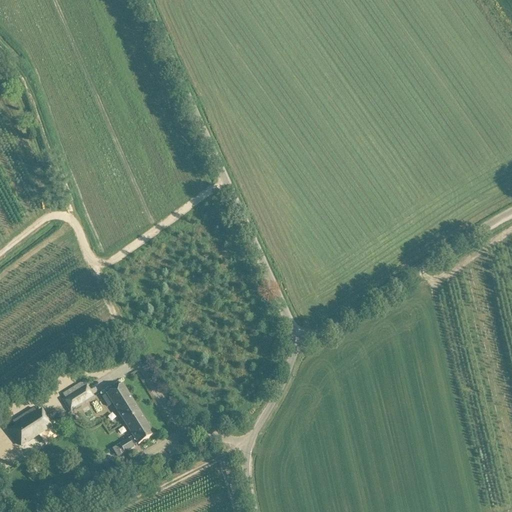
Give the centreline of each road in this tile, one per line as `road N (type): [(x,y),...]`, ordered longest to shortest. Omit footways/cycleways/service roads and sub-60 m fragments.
road 1 (track): [(226,182),(109,262),(93,262),(31,91),(0,48)]
road 2 (unclassified): [(297,339),(143,0)]
road 3 (unclassified): [(511,212),(339,324),(297,339)]
road 4 (track): [(99,264),(117,316),(171,414),(246,444)]
road 5 (unclassified): [(251,511),(246,444),(284,381),(297,339)]
road 6 (track): [(0,394),(117,316)]
